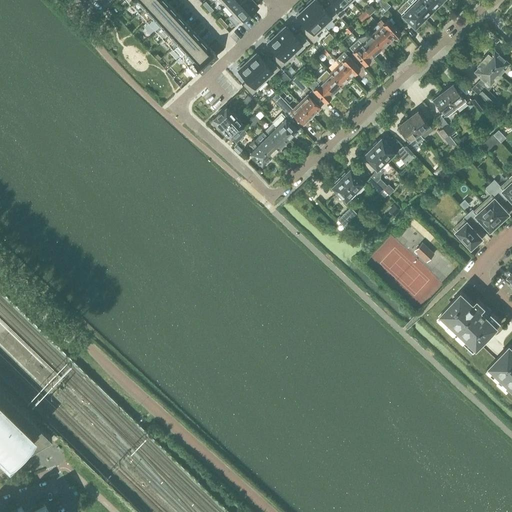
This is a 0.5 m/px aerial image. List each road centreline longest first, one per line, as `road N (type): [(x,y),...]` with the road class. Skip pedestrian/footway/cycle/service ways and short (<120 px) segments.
road 1 (unclassified): [(269,511),(0,262)]
road 2 (residential): [(272,196),(482,0)]
road 3 (residential): [(272,196),(176,108),(238,47)]
